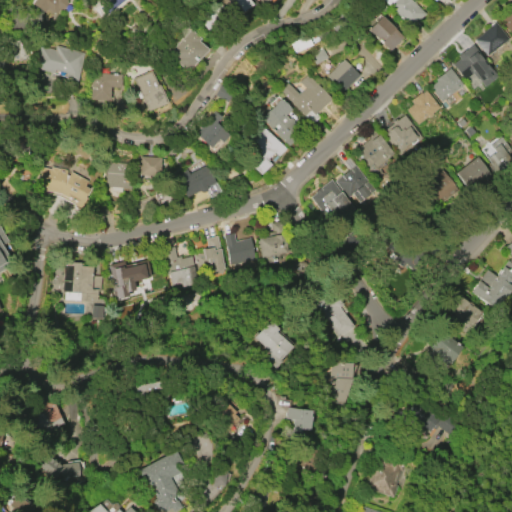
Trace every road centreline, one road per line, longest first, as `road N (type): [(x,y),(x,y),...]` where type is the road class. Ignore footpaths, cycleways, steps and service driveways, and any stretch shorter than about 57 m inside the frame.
road 1 (residential): [(44,235),(26,355),(31,372),(60,381),(110,351),(157,345),(240,362),(262,375),(272,400),(271,436),(231,511)]
road 2 (residential): [(477,0),(278,199),(103,245),(44,235)]
road 3 (residential): [(335,0),(236,54),(160,140),(0,118)]
road 4 (residential): [(511,212),(421,303),(392,346),(332,511)]
road 5 (residential): [(278,199),(366,296),(392,346)]
